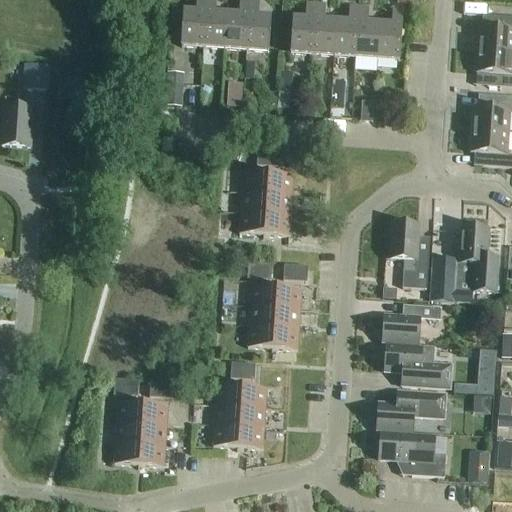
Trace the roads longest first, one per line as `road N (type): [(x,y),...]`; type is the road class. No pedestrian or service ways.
road 1 (residential): [(429,184),(399,184),(352,224),(330,468)]
road 2 (unclassified): [(432,143),(181,126)]
road 3 (unclassified): [(0,386),(21,328),(28,189),(0,179)]
road 4 (residential): [(330,468),(147,511)]
road 5 (residential): [(432,143),(444,0)]
